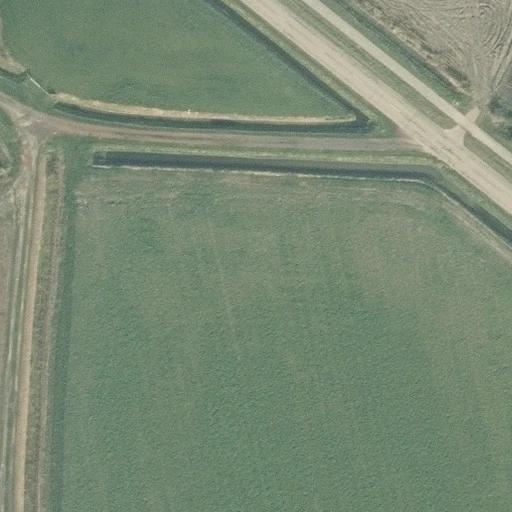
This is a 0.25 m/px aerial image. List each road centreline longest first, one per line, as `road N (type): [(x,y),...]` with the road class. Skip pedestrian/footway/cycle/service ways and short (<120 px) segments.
road 1 (track): [(441,147),(200,143),(47,125),(0,101)]
road 2 (track): [(47,125),(27,150),(6,511)]
road 3 (secondary): [(441,147),(254,0)]
